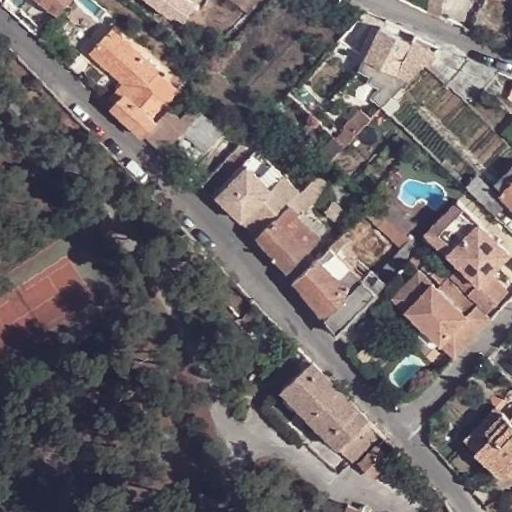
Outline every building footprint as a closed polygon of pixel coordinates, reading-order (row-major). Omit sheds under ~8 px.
[(40,0),(59,16),(71,0),(40,0)] [(233,0),(249,12),(259,0),(233,0)] [(393,71),(396,74),(413,42),(382,26),(366,58),(393,71)] [(116,106),(127,95),(141,80),(148,85),(156,77),(161,71),(114,28),(110,33),(90,55),(122,85),(109,100),(116,106)] [(441,47),(416,35),(413,42),(396,74),(409,81),(426,64),(441,47)] [(471,59),(441,47),(426,64),(449,85),(470,107),(503,73),(471,59)] [(393,71),(366,58),(359,74),(385,87),(389,84),(397,93),(409,81),(396,74),(393,71)] [(141,80),(127,95),(154,119),(169,105),(148,85),(141,80)] [(375,98),(383,108),(393,98),(397,93),(389,84),(385,87),(375,98)] [(146,135),(157,124),(158,123),(154,119),(127,95),(116,106),(146,135)] [(400,105),(393,98),(383,108),(391,114),(400,105)] [(207,150),(224,131),(195,105),(179,123),(182,126),(207,150)] [(349,127),(338,138),(339,139),(346,146),(357,134),(372,118),(363,110),(347,126),(349,127)] [(179,123),(168,112),(158,123),(157,124),(171,137),(182,126),(179,123)] [(160,148),(171,137),(157,124),(146,135),(160,148)] [(324,156),(330,162),(331,161),(346,146),(339,139),(324,156)] [(245,160),(249,163),(290,204),(300,195),(254,150),(245,160)] [(249,163),(218,197),(259,235),(290,204),(249,163)] [(503,193),(511,183),(511,170),(497,186),(503,193)] [(479,175),(467,186),(496,214),(498,212),(492,206),(501,196),(479,175)] [(511,202),(511,183),(503,193),(511,202)] [(314,188),(310,184),(300,195),(290,204),(294,208),(314,188)] [(290,204),(259,235),(290,271),(320,237),(299,219),(302,216),(294,208),(290,204)] [(375,205),(368,211),(385,228),(392,222),(375,205)] [(510,292),(493,273),(511,252),(479,221),(446,255),(459,268),(449,277),(476,304),(486,313),(510,292)] [(414,255),(420,248),(392,222),(385,228),(406,248),(414,255)] [(217,256),(194,232),(168,257),(191,280),(217,256)] [(334,242),(339,246),(346,238),(342,234),(334,242)] [(331,246),(296,279),(338,331),(352,319),(379,291),(374,286),(367,279),(355,268),(339,253),(335,250),(331,246)] [(414,255),(406,248),(379,276),(381,277),(387,283),(414,255)] [(367,279),(374,271),(363,260),(355,268),(367,279)] [(374,286),(381,277),(379,276),(374,271),(367,279),(374,286)] [(393,298),(454,358),(492,318),(486,313),(476,304),(464,316),(419,272),(393,298)] [(379,291),(387,283),(381,277),(374,286),(379,291)] [(290,388),(337,436),(365,410),(318,361),(290,388)] [(487,432),(505,413),(497,405),(465,438),(477,451),(490,436),(487,432)] [(337,436),(346,446),(373,417),(365,410),(337,436)] [(511,416),(511,418),(505,413),(487,432),(490,436),(477,451),(476,452),(503,477),(511,467),(511,416)] [(346,446),(357,456),(379,439),(386,432),(373,417),(346,446)]
